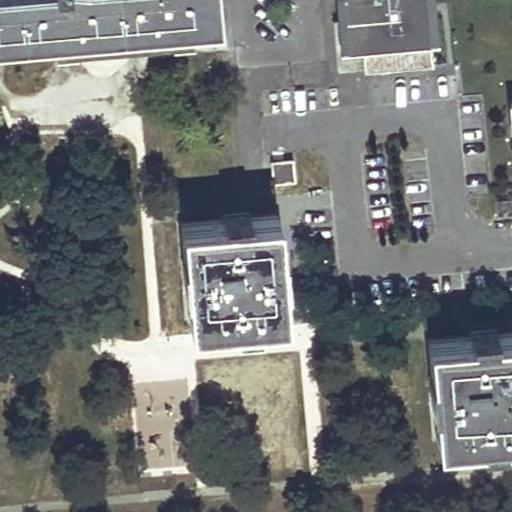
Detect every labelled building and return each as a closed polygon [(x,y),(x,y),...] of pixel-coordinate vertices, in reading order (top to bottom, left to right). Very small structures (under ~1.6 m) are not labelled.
[(0,0),(0,48),(53,44),(188,32),(220,29),(217,0),(0,0)] [(335,0),(337,21),(344,20),(346,46),(363,45),(431,40),(429,15),(427,3),(426,0),(335,0)] [(429,15),(431,40),(438,39),(433,0),(426,0),(427,3),(429,15)] [(54,51),(189,39),(188,32),(53,44),(54,51)] [(433,65),(431,40),(363,45),(365,70),(393,68),(433,65)] [(295,181),(293,161),(272,162),(273,182),(295,181)] [(284,299),(283,281),(274,282),(272,265),(270,265),(270,252),(281,251),(278,215),(182,224),(185,259),(191,258),(192,275),(193,290),(187,291),(190,325),(285,317),(284,299)] [(282,264),(281,251),(270,252),(270,265),(272,265),(282,264)] [(272,265),(274,282),(283,281),(282,264),(272,265)] [(436,442),(484,438),(511,435),(511,332),(490,334),(428,340),(431,376),(438,375),(439,391),(441,405),(433,405),(436,442)] [(439,391),(438,375),(431,376),(432,392),(439,391)] [(441,405),(439,391),(432,392),(433,405),(441,405)]
